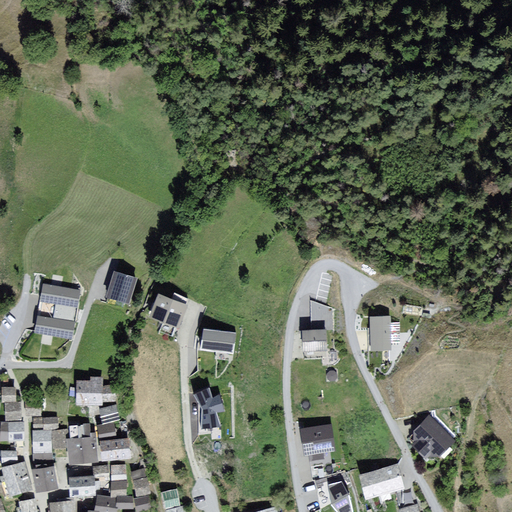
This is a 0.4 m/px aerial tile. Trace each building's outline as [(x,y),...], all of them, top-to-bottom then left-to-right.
[(135,279),(115,273),(107,296),(128,303),(135,279)] [(79,291),(44,285),(41,300),(56,303),(53,319),(38,316),(35,332),(71,338),(79,291)] [(190,306),(161,295),(152,316),(180,328),(190,306)] [(392,317),(371,317),(372,350),(392,350),(392,317)] [(324,329),(324,318),(314,318),(314,329),(324,329)] [(240,334),(206,329),(202,349),(236,354),(240,334)] [(328,330),(305,330),(305,350),(328,350),(328,330)] [(93,383),(80,382),(80,403),(103,404),(104,379),(93,378),(93,383)] [(18,389),(4,388),(3,402),(17,403),(18,389)] [(211,400),(208,389),(195,395),(202,408),(202,428),(219,425),(215,412),(223,411),(219,396),(211,400)] [(42,402),(28,402),(28,416),(42,416),(42,402)] [(17,403),(8,403),(8,419),(22,419),(22,403),(17,403)] [(118,405),(102,409),(105,424),(121,420),(118,405)] [(456,442),(431,418),(409,440),(434,464),(456,442)] [(59,419),(35,419),(35,430),(59,429),(59,419)] [(68,430),(54,431),(55,449),(68,448),(69,465),(101,462),(98,419),(68,421),(68,430)] [(25,424),(2,423),(1,442),(25,442),(25,424)] [(116,425),(99,427),(100,439),(118,436),(116,425)] [(333,450),(329,426),(302,430),(306,454),(333,450)] [(131,437),(101,439),(103,461),(132,458),(131,437)] [(18,460),(18,449),(2,449),(2,461),(18,460)] [(25,463),(3,469),(11,497),(33,492),(25,463)] [(400,465),(361,474),(367,499),(406,490),(400,465)] [(34,469),(37,491),(60,487),(56,466),(34,469)] [(129,466),(113,467),(113,482),(130,482),(129,466)] [(111,468),(96,468),(97,491),(112,491),(111,468)] [(147,470),(133,473),(139,497),(153,494),(147,470)] [(95,477),(71,477),(72,495),(96,494),(95,477)] [(342,480),(330,484),(333,504),(338,511),(354,511),(350,493),(342,480)] [(129,484),(113,484),(113,498),(129,498),(129,484)] [(166,508),(182,504),(177,487),(161,491),(166,508)] [(118,500),(100,497),(97,511),(119,511),(119,510),(135,509),(134,501),(118,500)] [(21,502),(22,511),(37,511),(36,499),(21,502)] [(76,511),(76,500),(52,502),(52,511),(76,511)]
